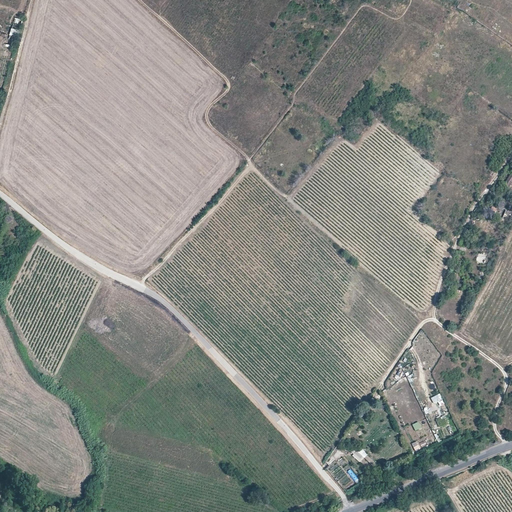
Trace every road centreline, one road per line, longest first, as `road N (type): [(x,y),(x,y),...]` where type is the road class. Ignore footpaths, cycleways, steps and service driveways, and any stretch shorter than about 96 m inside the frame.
road 1 (unclassified): [(0,195),(56,241),(178,315),(312,460),(348,511)]
road 2 (track): [(139,286),(250,168),(205,114),(228,90),(224,77),(139,0)]
road 3 (track): [(507,446),(494,423),(505,374),(434,320),(433,310),(480,195),(511,156)]
road 4 (tertiary): [(349,511),(511,444)]
road 5 (track): [(32,0),(0,134)]
